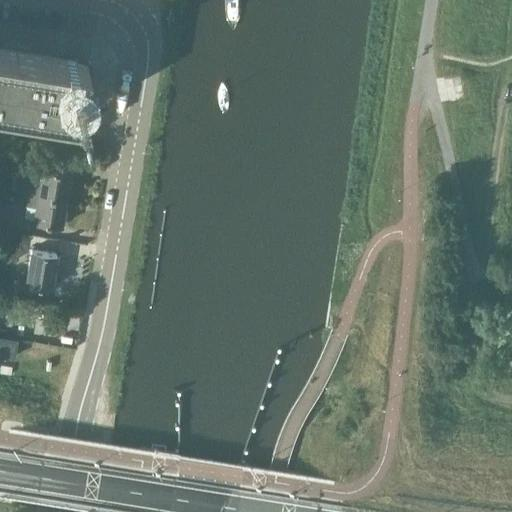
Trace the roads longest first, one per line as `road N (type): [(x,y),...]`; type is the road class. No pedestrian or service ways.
road 1 (unclassified): [(89,403),(145,56),(130,13)]
road 2 (primary): [(250,511),(0,472)]
